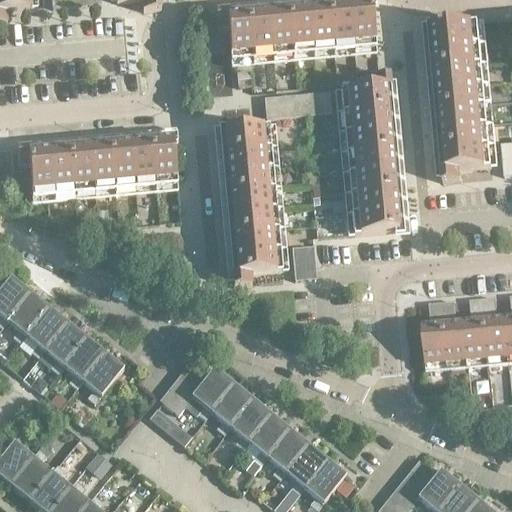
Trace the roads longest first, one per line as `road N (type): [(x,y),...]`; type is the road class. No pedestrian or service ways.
road 1 (residential): [(383,403),(0,228)]
road 2 (residential): [(425,276),(404,57),(419,0)]
road 3 (residential): [(172,7),(156,43),(158,98),(129,112),(0,122)]
road 4 (unknown): [(158,98),(210,137),(229,302)]
road 5 (residential): [(511,464),(383,403)]
road 6 (residential): [(383,403),(390,311),(425,276)]
